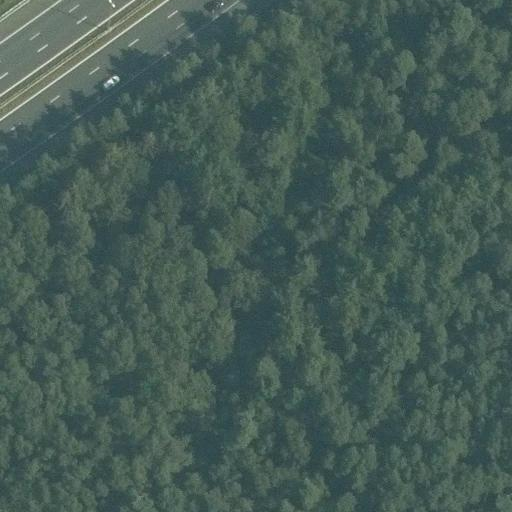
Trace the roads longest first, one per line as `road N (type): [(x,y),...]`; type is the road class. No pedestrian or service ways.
road 1 (track): [(493,0),(378,71),(317,50),(263,55),(0,244)]
road 2 (track): [(208,511),(280,299),(400,229),(511,181)]
road 3 (motorway): [(0,152),(208,0)]
road 4 (track): [(280,299),(336,127),(366,70)]
